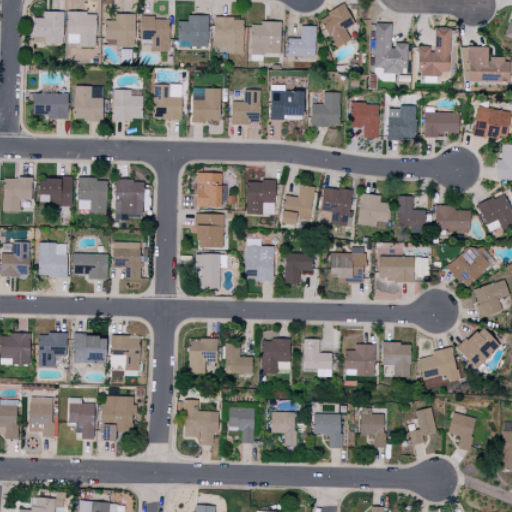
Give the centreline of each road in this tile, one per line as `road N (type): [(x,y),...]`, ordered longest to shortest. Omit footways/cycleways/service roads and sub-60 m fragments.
road 1 (residential): [(0,147),(457,170)]
road 2 (residential): [(0,304),(437,314)]
road 3 (residential): [(0,471),(437,480)]
road 4 (residential): [(152,511),(169,151)]
road 5 (residential): [(7,148),(11,0)]
